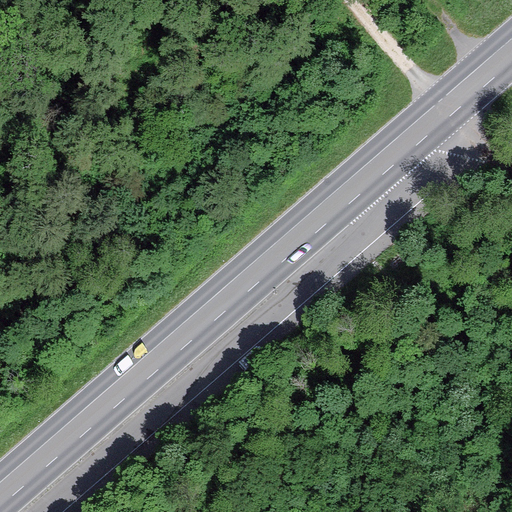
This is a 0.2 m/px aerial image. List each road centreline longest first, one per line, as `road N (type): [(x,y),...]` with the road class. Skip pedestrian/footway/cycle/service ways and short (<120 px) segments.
road 1 (primary): [(511,50),(0,494)]
road 2 (track): [(352,0),(446,106)]
